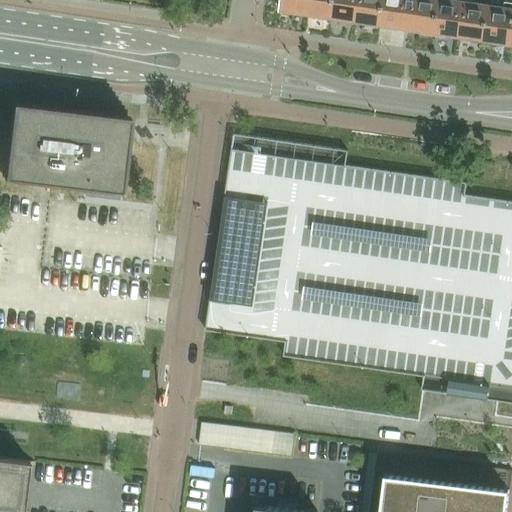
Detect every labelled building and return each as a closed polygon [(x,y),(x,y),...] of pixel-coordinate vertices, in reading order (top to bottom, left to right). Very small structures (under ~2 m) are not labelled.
[(281,0),(280,9),(283,10),(284,12),(298,14),(298,12),(306,13),(307,0),(281,0)] [(307,0),(306,13),(313,14),(313,16),(330,19),(332,0),(307,0)] [(332,0),(330,19),(347,21),(347,19),(355,21),(357,0),(332,0)] [(357,0),(355,21),(362,22),(362,24),(378,26),(381,0),(357,0)] [(396,27),(404,28),(408,0),(381,0),(378,26),(396,29),(396,27)] [(412,0),(408,29),(416,30),(416,32),(433,34),(438,0),(412,0)] [(450,35),(458,36),(463,0),(438,0),(433,34),(450,37),(450,35)] [(463,0),(458,36),(465,37),(465,39),(482,42),(488,4),(472,2),(472,0),(463,0)] [(488,4),(482,42),(500,44),(500,42),(509,43),(511,21),(511,0),(503,0),(503,6),(488,4)] [(131,116),(12,102),(3,178),(122,192),(131,116)] [(423,376),(421,389),(511,402),(511,200),(465,194),(466,182),(346,164),(347,150),(234,133),(205,329),(285,341),(283,356),(423,376)] [(201,421),(198,444),(291,455),(294,433),(201,421)] [(0,511),(7,511),(28,511),(29,511),(22,510),(28,464),(35,465),(35,461),(0,456),(0,511)] [(381,511),(507,511),(510,488),(386,473),(381,511)]
